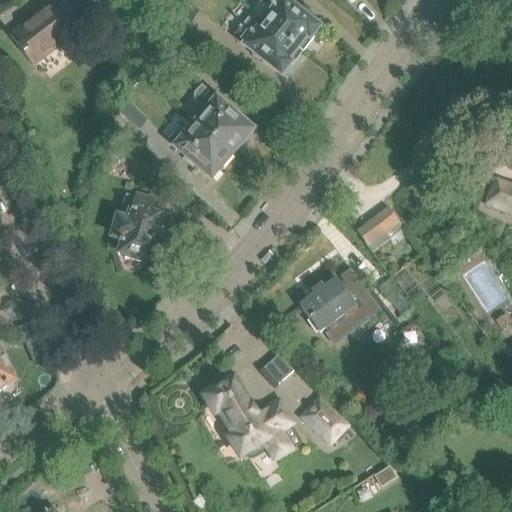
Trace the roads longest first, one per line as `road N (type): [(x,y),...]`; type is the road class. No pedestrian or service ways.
road 1 (residential): [(96,384),(144,356),(211,298),(297,202),(445,0)]
road 2 (residential): [(96,384),(0,187)]
road 3 (residential): [(154,511),(96,384)]
road 4 (residential): [(0,459),(96,384)]
